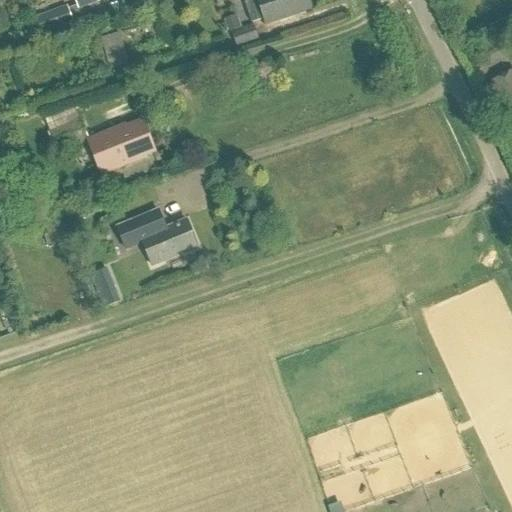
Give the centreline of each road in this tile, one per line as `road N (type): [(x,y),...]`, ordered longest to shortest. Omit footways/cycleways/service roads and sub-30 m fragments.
road 1 (track): [(501,185),(0,364)]
road 2 (unclassified): [(511,207),(411,0)]
